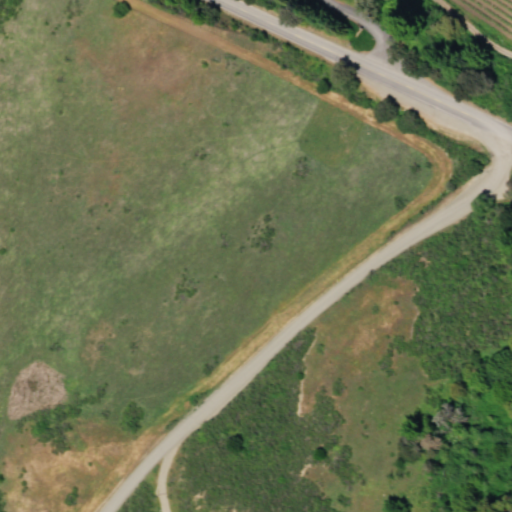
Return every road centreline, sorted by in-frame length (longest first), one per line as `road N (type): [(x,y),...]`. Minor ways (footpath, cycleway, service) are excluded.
road 1 (residential): [(508,134),(501,165),(480,188),(372,260),(170,438)]
road 2 (secondary): [(221,0),(511,135)]
